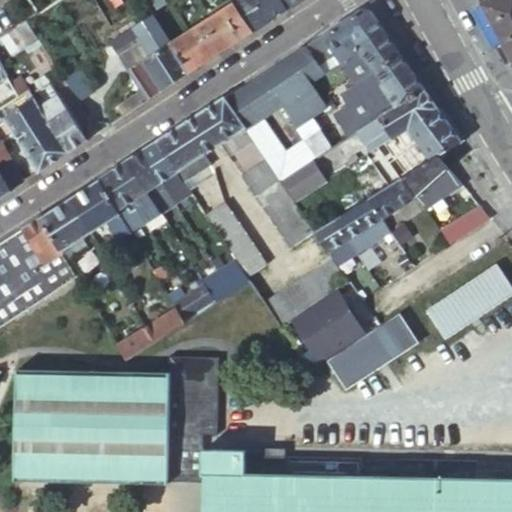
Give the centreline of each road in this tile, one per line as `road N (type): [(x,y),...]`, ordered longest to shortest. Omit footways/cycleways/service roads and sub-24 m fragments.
road 1 (residential): [(340,0),(0,221)]
road 2 (tertiary): [(423,0),(496,128)]
